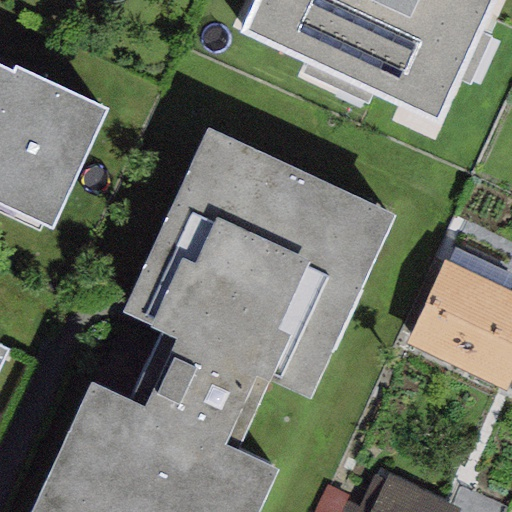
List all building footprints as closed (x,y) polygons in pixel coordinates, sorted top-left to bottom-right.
[(259,0),(238,46),(305,76),(301,86),(368,116),(372,108),(437,138),(458,92),(470,97),(491,50),(479,45),(499,0),(259,0)] [(0,215),(51,239),(107,120),(17,78),(15,82),(0,75),(0,215)] [(393,226),(206,139),(121,320),(149,333),(148,336),(158,340),(125,409),(90,393),(33,511),(262,511),(276,483),(222,458),(234,432),(247,438),(268,393),(307,411),(393,226)] [(511,381),(511,299),(444,267),(404,350),(505,397),(511,381)] [(460,511),(387,477),(370,511),(460,511)]
